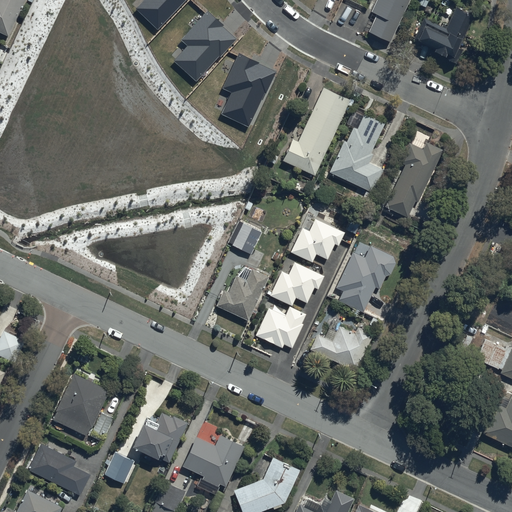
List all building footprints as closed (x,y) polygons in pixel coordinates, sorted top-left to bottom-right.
[(0,0),(0,29),(9,34),(24,0),(0,0)] [(143,0),(136,8),(158,29),(185,0),(143,0)] [(376,10),(367,28),(390,39),(408,0),(375,0),(372,8),(376,10)] [(414,36),(445,52),(443,54),(456,61),(459,54),(453,51),(463,32),(464,33),(475,13),(456,3),(445,25),(425,15),(414,36)] [(224,24),(208,9),(180,41),(186,46),(172,62),(196,83),(220,56),(221,57),(237,39),(223,26),(224,24)] [(58,16),(44,43),(67,55),(81,29),(58,16)] [(85,30),(70,58),(108,79),(123,51),(85,30)] [(260,62),(239,52),(222,88),(231,92),(221,114),(249,126),(264,93),(266,93),(276,72),(259,64),(260,62)] [(132,63),(122,81),(131,87),(142,69),(132,63)] [(292,137),(282,156),(315,172),(352,97),(323,83),(296,139),(292,137)] [(42,87),(34,105),(45,110),(54,93),(42,87)] [(0,151),(19,162),(40,123),(14,109),(10,117),(7,115),(0,126),(0,151)] [(343,138),(329,169),(372,189),(383,166),(369,160),(373,151),(370,150),(384,120),(364,110),(357,124),(354,123),(346,140),(343,138)] [(409,140),(401,158),(405,160),(385,204),(407,213),(414,198),(418,200),(442,146),(426,139),(422,146),(409,140)] [(289,245),(287,248),(312,259),(316,251),(328,256),(335,241),(339,243),(345,229),(314,215),(309,227),(302,224),(291,246),(289,245)] [(261,228),(243,220),(232,243),(251,252),(261,228)] [(351,248),(335,284),(342,288),(338,297),(362,310),(376,284),(378,285),(385,273),(390,271),(396,259),(393,253),(370,243),(369,246),(360,242),(356,251),(351,248)] [(267,288),(266,291),(292,303),(295,295),(307,300),(314,284),(318,286),(324,273),(294,259),(288,272),(281,268),(271,290),(267,288)] [(216,302),(247,317),(268,273),(250,265),(245,277),(235,272),(227,289),(223,287),(216,302)] [(268,305),(255,332),(282,345),(284,341),(292,345),(304,321),(301,320),(306,311),(289,303),(285,313),(268,305)] [(372,331),(357,324),(354,331),(339,323),(336,329),(329,325),(325,334),(317,330),(310,346),(354,368),(372,331)] [(511,344),(510,348),(485,335),(476,354),(502,367),(500,370),(511,375),(511,344)] [(50,415),(85,433),(90,424),(90,425),(110,386),(74,368),(50,415)] [(511,386),(504,404),(496,400),(483,429),(511,442),(511,386)] [(101,407),(92,428),(105,433),(114,413),(101,407)] [(169,459),(187,419),(172,412),(171,414),(162,409),(157,419),(147,415),(146,418),(143,417),(132,441),(157,452),(156,454),(169,459)] [(225,482),(244,443),(246,444),(254,425),(246,421),(238,440),(219,431),(218,433),(215,431),(216,427),(204,421),(198,434),(196,433),(182,462),(204,472),(202,475),(200,475),(196,483),(215,492),(219,483),(218,482),(219,479),(225,482)] [(41,441),(39,443),(38,443),(34,450),(35,451),(27,466),(79,492),(90,472),(73,463),(75,458),(66,453),(67,451),(47,440),(45,443),(41,441)] [(124,481),(134,458),(114,449),(113,452),(110,451),(105,461),(108,463),(104,472),(124,481)] [(282,503),(281,500),(285,499),(299,467),(272,454),(262,476),(233,487),(243,511),(251,511),(272,504),(273,507),(282,503)] [(186,487),(163,478),(148,511),(172,511),(174,508),(176,509),(186,487)] [(27,486),(14,511),(64,511),(59,509),(62,504),(27,486)] [(345,511),(353,495),(335,487),(331,497),(323,493),(320,500),(307,494),(303,502),(298,500),(292,511),(345,511)] [(383,511),(359,500),(353,511),(383,511)]
